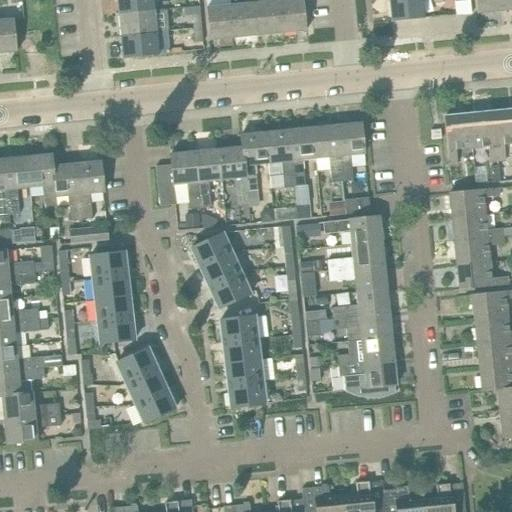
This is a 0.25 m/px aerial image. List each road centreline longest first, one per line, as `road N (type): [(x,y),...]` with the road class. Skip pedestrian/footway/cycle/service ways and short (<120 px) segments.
road 1 (residential): [(202,457),(433,436),(398,74)]
road 2 (residential): [(202,457),(189,362),(144,236),(129,102)]
road 3 (residential): [(129,102),(349,80)]
road 4 (residential): [(0,487),(202,457)]
